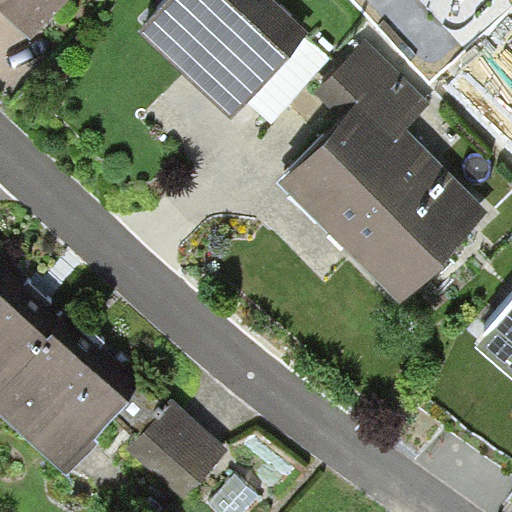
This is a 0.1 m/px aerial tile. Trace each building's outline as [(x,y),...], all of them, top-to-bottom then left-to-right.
[(0,0),(0,7),(37,41),(75,0),(0,0)] [(235,112),(305,36),(265,0),(168,0),(143,27),(235,112)] [(423,103),(362,46),(313,97),(340,122),(282,184),(404,299),(484,213),(396,131),(423,103)] [(0,394),(62,450),(122,384),(0,273),(0,394)] [(511,295),(474,340),(511,371),(511,295)] [(185,483),(221,442),(172,398),(135,440),(185,483)]
